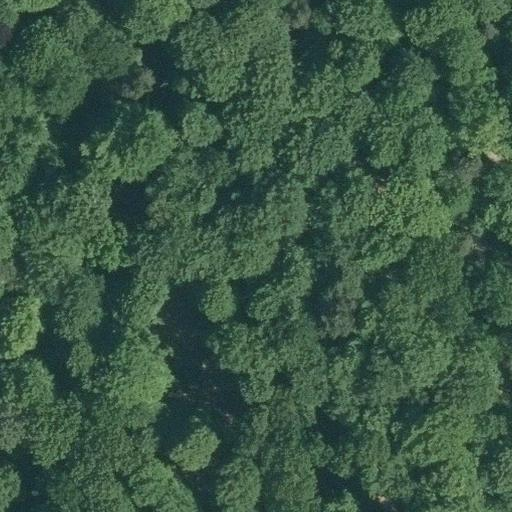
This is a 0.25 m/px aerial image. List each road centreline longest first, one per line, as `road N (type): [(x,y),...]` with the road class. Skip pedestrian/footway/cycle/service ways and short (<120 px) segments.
road 1 (track): [(511,203),(225,209),(0,232)]
road 2 (track): [(511,411),(488,297),(486,205),(511,59)]
